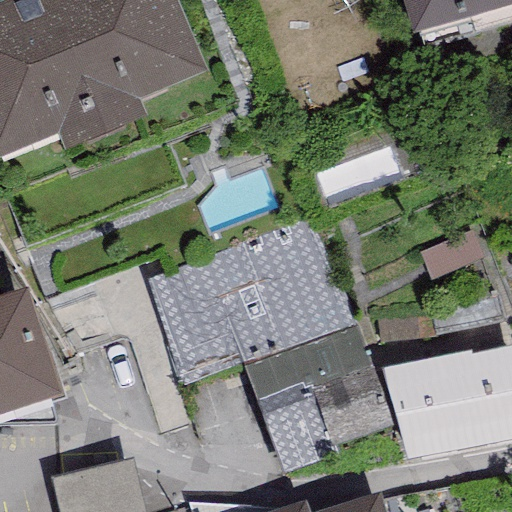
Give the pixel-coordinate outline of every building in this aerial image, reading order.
[(170,0),(19,0),(0,8),(0,166),(58,143),(66,163),(146,130),(137,109),(204,81),(170,0)] [(511,0),(400,0),(416,50),(511,22),(511,0)] [(151,278),(190,385),(258,357),(299,463),(376,442),(385,459),(410,452),(379,359),(359,316),(312,216),(151,278)] [(499,293),(378,317),(383,340),(445,335),(506,318),(499,293)] [(0,426),(63,426),(37,336),(15,310),(0,314),(0,426)] [(482,351),(397,378),(419,453),(511,431),(511,352),(487,360),(482,351)] [(143,511),(131,458),(49,478),(57,511),(143,511)] [(267,511),(383,511),(378,494),(319,511),(310,511),(307,499),(270,511),(267,511)]
